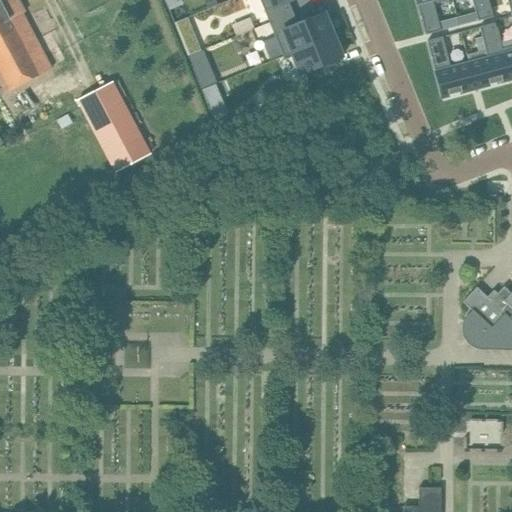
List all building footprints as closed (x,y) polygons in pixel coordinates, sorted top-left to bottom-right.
[(22,0),(0,0),(0,22),(27,10),(22,0)] [(259,0),(265,12),(269,23),(295,12),(291,1),(292,0),(259,0)] [(415,0),(425,35),(441,31),(432,0),(415,0)] [(471,0),(477,21),(492,18),(487,0),(471,0)] [(27,10),(0,22),(0,80),(7,94),(53,68),(27,10)] [(295,12),(269,23),(283,56),(291,52),(332,35),(331,33),(333,32),(329,22),(327,22),(323,14),(315,17),(300,23),(295,12)] [(511,19),(511,52),(502,55),(508,79),(511,78),(511,15),(511,16),(511,19)] [(487,59),(469,64),(475,88),(508,79),(502,55),(493,23),(479,27),(487,59)] [(332,35),(291,52),(300,74),(334,60),(341,57),(338,49),(340,48),(335,37),(334,38),(332,35)] [(442,37),(427,41),(442,98),(443,97),(475,88),(469,64),(451,69),(442,37)] [(201,51),(196,39),(183,44),(187,56),(201,51)] [(216,83),(212,73),(197,79),(201,90),(202,89),(216,83)] [(285,82),(263,94),(267,103),(269,106),(292,94),(288,87),(285,82)] [(113,83),(76,103),(115,176),(153,157),(113,83)] [(220,95),(215,84),(201,90),(206,101),(220,95)] [(511,291),(511,293),(504,286),(497,293),(493,290),(487,297),(476,287),(462,302),(471,311),(465,317),(463,319),(462,322),(462,326),(463,332),(465,337),(469,341),(473,345),(480,349),(486,351),(492,352),(511,351),(511,291)] [(402,506),(401,511),(439,511),(440,489),(419,488),(418,507),(405,506),(402,506)]
